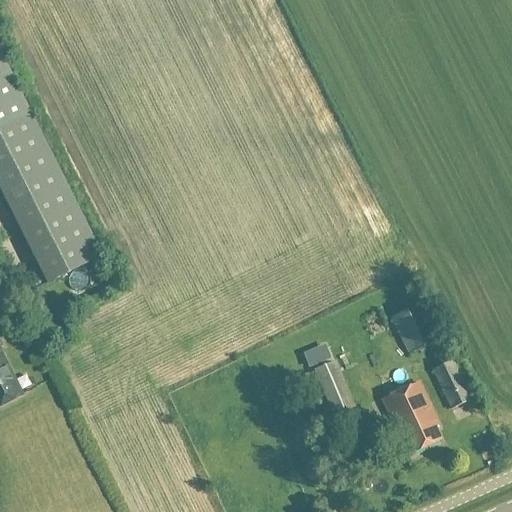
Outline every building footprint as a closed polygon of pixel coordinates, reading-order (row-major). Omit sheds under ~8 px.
[(0,201),(43,286),(100,257),(0,60),(0,201)] [(391,319),(408,357),(439,341),(423,304),(391,319)] [(0,406),(19,397),(0,359),(0,329),(4,328),(0,320),(0,406)] [(336,363),(313,372),(341,439),(363,431),(336,363)] [(453,363),(432,373),(451,412),(472,402),(453,363)] [(292,381),(303,414),(322,406),(311,375),(292,381)] [(349,384),(351,396),(377,390),(375,379),(349,384)] [(399,442),(404,440),(410,456),(441,442),(435,428),(438,427),(421,386),(382,403),(399,442)]
